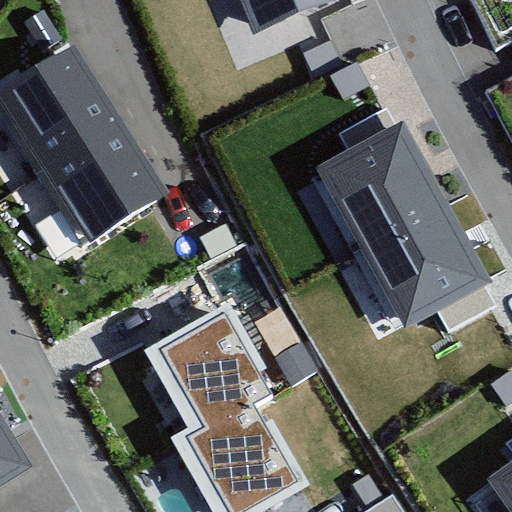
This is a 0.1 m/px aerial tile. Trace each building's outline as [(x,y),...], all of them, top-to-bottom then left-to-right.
[(238,0),(254,37),(343,0),(238,0)] [(75,47),(0,95),(0,103),(92,246),(170,195),(75,47)] [(407,120),(319,167),(407,331),(495,283),(407,120)] [(231,305),(151,351),(196,429),(175,441),(216,511),(274,511),(317,487),(272,410),(287,401),(231,305)] [(0,414),(0,492),(35,471),(0,414)] [(511,511),(511,463),(486,482),(507,511),(511,511)]
